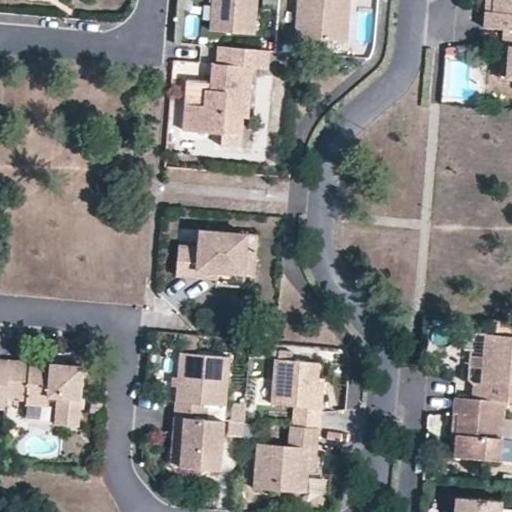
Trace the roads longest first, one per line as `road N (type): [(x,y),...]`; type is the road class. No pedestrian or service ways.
road 1 (residential): [(372,511),(378,356),(322,263),(319,211),(333,134),(402,75),(413,0)]
road 2 (residential): [(144,511),(124,485),(121,463),(129,371),(123,337),(95,322),(0,313)]
road 3 (residential): [(0,33),(120,38),(141,31),(158,0)]
